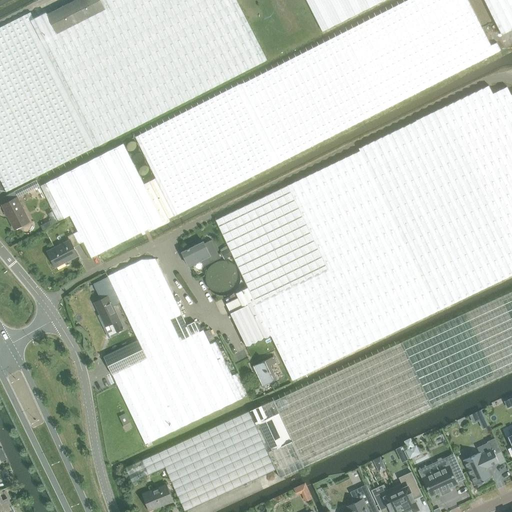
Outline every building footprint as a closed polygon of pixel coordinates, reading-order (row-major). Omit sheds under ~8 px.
[(30,12),(0,27),(0,179),(6,192),(37,176),(265,61),(266,60),(235,0),(99,0),(104,10),(56,34),(46,14),(45,12),(33,18),(30,13),(30,12)] [(74,0),(46,14),(56,34),(104,10),(99,0),(74,0)] [(155,178),(174,216),(175,217),(306,150),(425,89),(500,51),(496,42),(490,46),(467,0),(407,0),(334,37),(242,85),(239,85),(135,138),(155,178)] [(306,0),(322,32),(373,6),(385,0),(306,0)] [(511,0),(483,0),(497,27),(501,34),(511,28),(511,0)] [(215,219),(248,287),(272,336),(292,380),(436,311),(495,283),(511,275),(511,94),(510,95),(506,86),(492,93),(488,85),(416,120),(358,148),(359,150),(285,185),(215,219)] [(73,234),(78,245),(82,243),(90,259),(162,222),(143,184),(123,144),(40,186),(58,222),(69,216),(77,232),(73,234)] [(155,178),(143,184),(162,222),(174,216),(155,178)] [(36,179),(14,191),(17,198),(40,186),(36,179)] [(14,230),(29,222),(17,198),(1,206),(14,230)] [(78,245),(73,234),(67,238),(69,241),(47,252),(55,268),(67,262),(66,261),(77,256),(73,247),(78,245)] [(203,242),(181,253),(188,266),(201,260),(204,265),(220,258),(211,240),(204,244),(203,242)] [(228,249),(220,252),(224,260),(231,256),(228,249)] [(141,260),(108,275),(108,277),(120,302),(138,340),(146,358),(112,374),(145,444),(248,395),(237,373),(231,375),(215,341),(209,344),(204,332),(203,330),(199,331),(194,321),(186,325),(155,258),(154,259),(141,260)] [(102,298),(94,302),(105,326),(112,323),(116,332),(123,328),(113,306),(120,302),(108,277),(95,284),(102,298)] [(264,340),(272,336),(248,287),(235,293),(237,298),(225,304),(230,314),(246,348),(264,340)] [(333,374),(274,402),(303,467),(361,441),(395,424),(431,409),(471,390),(511,370),(511,290),(485,303),(400,341),(401,343),(333,374)] [(208,341),(214,339),(209,330),(204,332),(208,341)] [(138,340),(103,356),(104,357),(112,374),(146,358),(138,340)] [(271,366),(277,364),(273,357),(253,366),(263,386),(277,380),(271,366)] [(273,401),(250,412),(275,469),(279,478),(303,467),(274,402),(273,401)] [(481,410),(469,415),(473,423),(478,421),(482,429),(488,426),(481,410)] [(249,411),(220,424),(125,467),(132,482),(165,467),(184,511),(275,469),(250,412),(249,411)] [(131,427),(130,424),(126,414),(120,416),(126,429),(131,427)] [(480,452),(463,460),(463,461),(463,460),(474,484),(474,485),(491,477),(491,476),(487,468),(498,462),(498,463),(499,463),(495,453),(500,451),(494,438),(487,442),(491,449),(480,454),(480,453),(480,452)] [(403,444),(396,447),(402,461),(409,459),(403,444)] [(416,445),(405,450),(409,459),(420,454),(416,445)] [(453,454),(418,470),(423,480),(423,479),(431,495),(440,491),(441,493),(449,490),(448,487),(457,483),(456,482),(465,478),(453,454)] [(380,457),(373,460),(378,473),(386,469),(380,457)] [(392,497),(398,511),(413,511),(411,507),(419,504),(410,482),(397,488),(400,494),(392,497)] [(149,510),(172,501),(166,484),(142,494),(149,510)] [(0,510),(11,506),(7,499),(3,501),(0,494),(0,510)] [(398,511),(392,497),(384,501),(382,495),(370,501),(374,511),(398,511)] [(348,506),(350,511),(368,511),(362,499),(348,506)]
